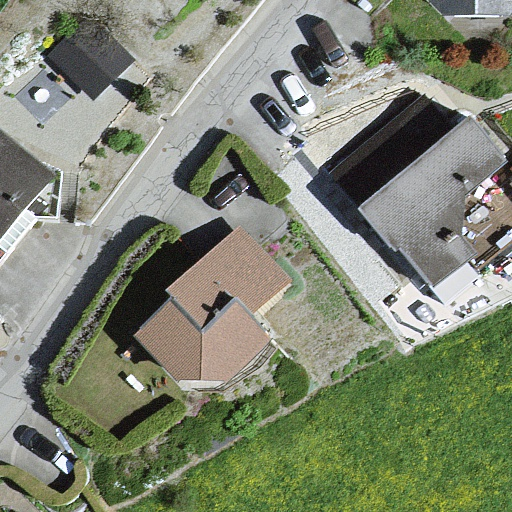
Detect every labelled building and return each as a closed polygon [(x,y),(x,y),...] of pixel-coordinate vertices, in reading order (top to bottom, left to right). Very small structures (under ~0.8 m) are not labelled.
[(511,0),(418,0),(451,29),(511,31),(511,0)] [(130,55),(90,16),(54,53),(94,92),(130,55)] [(511,161),(439,77),(322,177),(437,311),(492,265),(458,225),(511,179),(511,161)] [(0,258),(59,187),(0,138),(0,258)] [(239,233),(161,306),(169,314),(134,346),(184,399),(233,399),(281,354),(259,331),(297,296),(239,233)]
